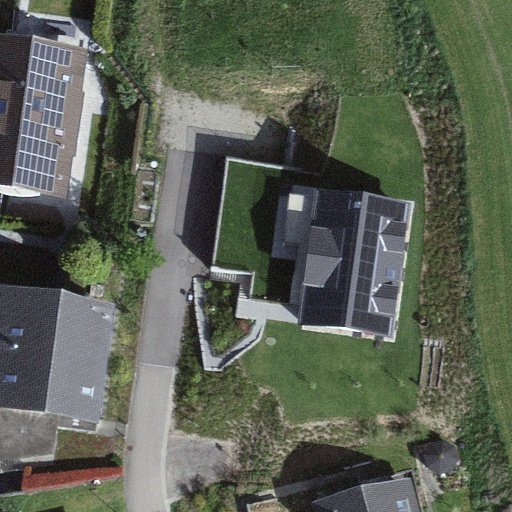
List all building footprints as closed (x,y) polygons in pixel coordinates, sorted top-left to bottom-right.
[(329,0),(213,0),(211,19),(231,21),(225,63),(320,76),(329,0)] [(71,102),(76,61),(0,50),(0,182),(2,183),(0,199),(0,217),(54,225),(64,149),(68,150),(75,103),(71,102)] [(406,210),(318,198),(300,328),(388,340),(406,210)] [(91,418),(105,313),(16,301),(1,406),(91,418)] [(410,511),(404,487),(319,510),(319,511),(410,511)]
